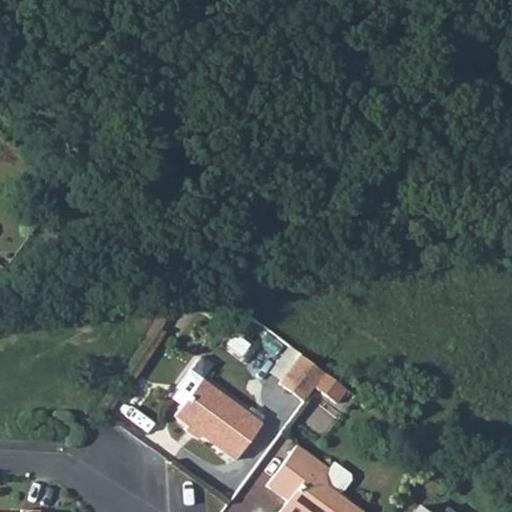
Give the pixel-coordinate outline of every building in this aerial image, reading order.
[(321,370),(297,352),(277,380),(301,398),(310,385),(321,370)] [(321,370),(310,385),(332,401),(343,386),(321,370)] [(232,460),(258,424),(187,372),(170,396),(171,399),(180,406),(173,417),(186,427),(199,437),(232,460)] [(199,437),(186,427),(182,431),(196,441),(199,437)] [(293,445),(264,485),(286,501),(277,511),(360,511),(325,486),(323,480),(322,473),(325,469),(293,445)]
